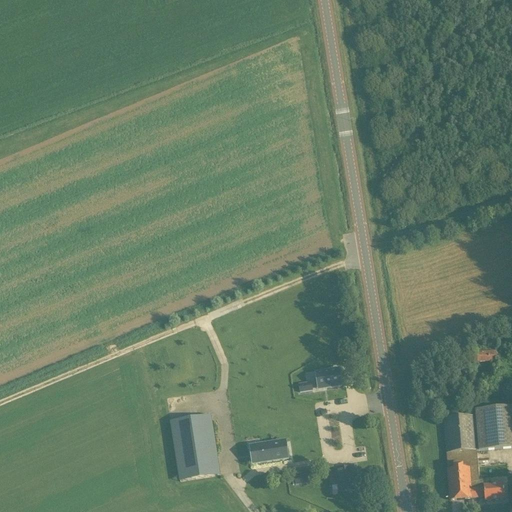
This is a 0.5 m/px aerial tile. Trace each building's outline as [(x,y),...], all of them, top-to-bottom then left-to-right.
[(477,363),(497,362),(497,351),(477,352),(477,363)] [(339,370),(316,374),(318,387),(326,386),(326,389),(329,388),(341,387),(339,370)] [(311,383),(299,385),(300,393),(312,391),(311,383)] [(478,451),(511,448),(511,407),(475,410),(478,451)] [(211,416),(170,422),(177,463),(217,457),(211,416)] [(472,499),(484,498),(485,501),(505,500),(504,484),(483,486),(483,482),(480,482),(474,416),(443,419),(447,469),(449,501),(472,500),(472,499)] [(281,442),(257,446),(259,464),(266,463),(288,459),(287,453),(286,448),(282,449),(281,442)] [(353,468),(336,471),(339,493),(356,491),(353,468)] [(308,483),(307,476),(294,478),(295,485),(308,483)]
